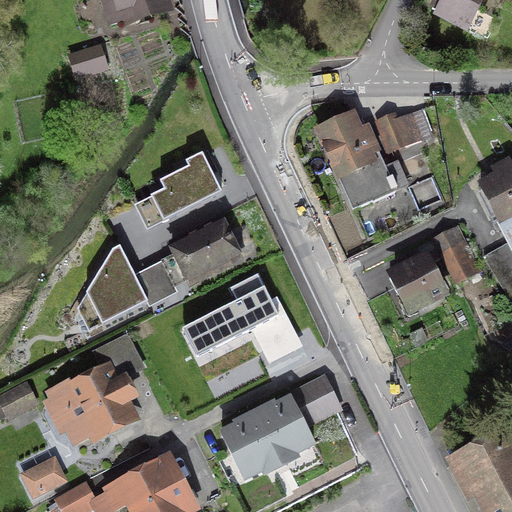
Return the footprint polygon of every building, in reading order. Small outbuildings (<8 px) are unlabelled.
[(115,0),(118,8),(126,6),(131,22),(162,12),(158,0),(115,0)] [(442,0),(436,0),(431,11),(466,30),(481,0),(444,0),(444,1),(442,0)] [(100,52),(71,62),(77,79),(106,68),(100,52)] [(394,123),(393,119),(379,125),(390,153),(404,147),(404,149),(419,143),(409,117),(394,123)] [(357,133),(351,119),(318,134),(335,172),(334,172),(352,212),(371,203),(371,204),(393,194),(392,192),(395,191),(391,181),(388,182),(386,177),(399,172),(396,165),(384,170),(365,130),(357,133)] [(219,194),(201,159),(188,165),(191,171),(163,185),(167,193),(137,208),(147,229),(219,194)] [(491,173),(494,180),(479,188),(508,245),(483,260),(511,306),(511,172),(511,171),(507,174),(503,167),(491,173)] [(235,261),(217,226),(170,249),(188,284),(235,261)] [(456,230),(434,242),(456,285),(478,273),(464,246),(456,230)] [(115,256),(80,311),(91,333),(143,304),(119,254),(115,256)] [(401,295),(410,312),(442,296),(424,262),(388,280),(397,297),(401,295)] [(122,382),(112,387),(104,373),(72,391),(70,386),(48,397),(74,445),(94,435),(96,438),(129,420),(121,406),(131,400),(122,382)] [(335,413),(320,384),(290,399),(305,429),(335,413)] [(0,401),(0,419),(6,416),(7,419),(34,405),(25,388),(0,401)] [(291,402),(216,440),(239,484),(272,467),(289,458),(313,446),(291,402)] [(511,511),(511,432),(463,458),(491,511),(511,511)] [(91,503),(83,489),(48,509),(49,511),(79,511),(91,506),(94,511),(116,511),(130,505),(133,511),(187,511),(192,509),(168,463),(91,503)] [(62,485),(51,464),(18,481),(28,502),(62,485)]
